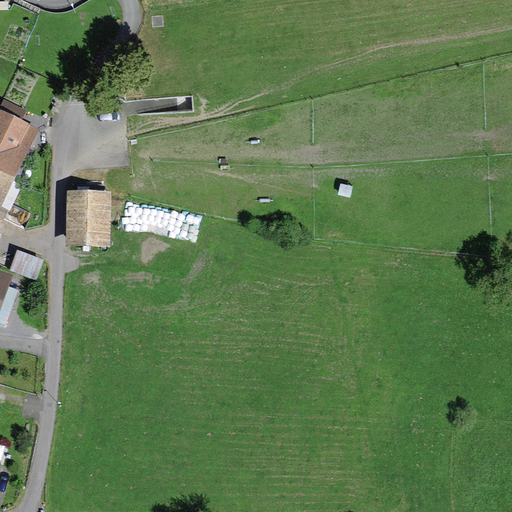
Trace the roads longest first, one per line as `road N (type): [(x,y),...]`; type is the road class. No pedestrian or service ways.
road 1 (residential): [(33,511),(50,413),(60,175),(74,95),(128,34),(127,0)]
road 2 (trunk): [(0,53),(243,41),(506,0)]
